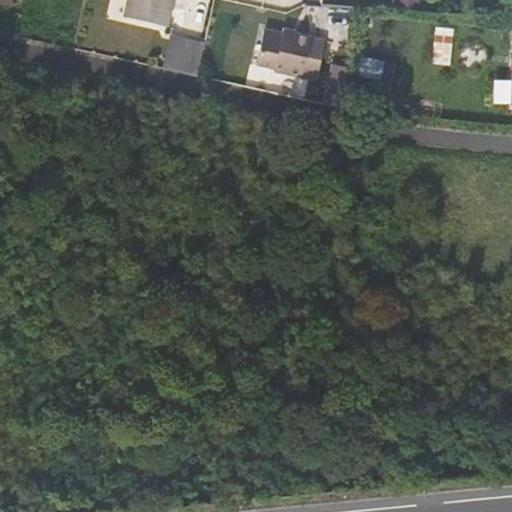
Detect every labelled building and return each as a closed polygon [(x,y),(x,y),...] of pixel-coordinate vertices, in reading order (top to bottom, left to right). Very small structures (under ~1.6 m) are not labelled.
[(131,0),(128,18),(169,27),(174,0),(131,0)] [(435,29),(431,65),(450,67),(454,31),(435,29)] [(326,41),(295,34),(295,37),(281,34),(265,30),(258,63),(275,66),(274,69),(319,79),(326,41)] [(176,38),(169,68),(199,74),(205,45),(176,38)] [(384,62),(377,91),(389,94),(395,69),(396,65),(384,62)]
